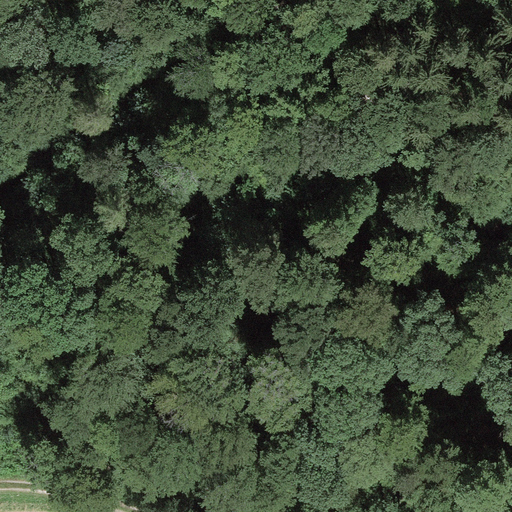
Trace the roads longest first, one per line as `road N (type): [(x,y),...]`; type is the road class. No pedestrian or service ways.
road 1 (track): [(282,0),(511,256)]
road 2 (track): [(134,511),(49,490),(0,489)]
